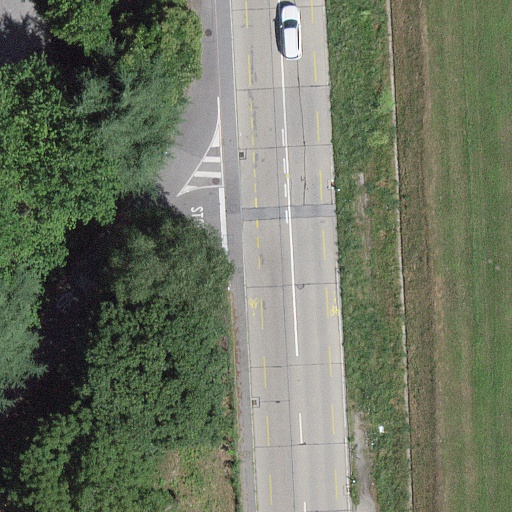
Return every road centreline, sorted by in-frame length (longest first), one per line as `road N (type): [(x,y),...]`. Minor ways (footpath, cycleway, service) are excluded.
road 1 (residential): [(0,410),(135,269),(296,80)]
road 2 (primary): [(319,511),(296,80)]
